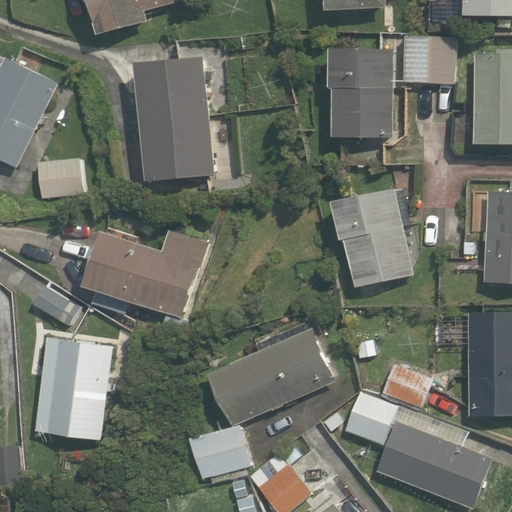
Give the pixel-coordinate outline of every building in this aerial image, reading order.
[(101,0),(110,34),(158,21),(155,10),(192,0),(101,0)] [(388,0),(325,0),(326,10),(389,8),(388,0)] [(511,0),(464,0),(465,15),(511,16),(511,0)] [(458,38),(406,36),(404,81),(456,84),(458,38)] [(395,138),(395,49),(331,48),(330,87),(333,89),(333,137),(395,138)] [(498,53),(475,53),(475,143),(511,143),(511,49),(498,49),(498,53)] [(149,62),(159,181),(224,175),(213,56),(149,62)] [(17,57),(0,89),(0,153),(26,167),(68,83),(17,57)] [(87,157),(46,161),(49,198),(91,194),(87,157)] [(511,192),(489,191),(486,282),(511,282),(511,187),(511,192)] [(416,275),(397,188),(333,200),(341,240),(345,239),(356,288),(416,275)] [(174,249),(115,229),(96,285),(190,319),(217,242),(181,229),(174,249)] [(52,285),(39,305),(75,327),(87,307),(52,285)] [(511,414),(511,310),(469,312),(470,416),(511,414)] [(338,381),(314,326),(209,373),(234,427),(338,381)] [(57,335),(44,430),(109,440),(123,345),(57,335)] [(385,392),(425,407),(436,379),(396,364),(385,392)] [(347,431),(386,445),(401,406),(362,392),(347,431)] [(495,458),(399,420),(379,472),(475,509),(495,458)] [(254,466),(243,425),(193,438),(204,480),(211,478),(213,484),(250,475),(248,467),(254,466)] [(26,445),(0,445),(0,475),(27,474),(26,445)] [(343,511),(336,503),(323,511),(343,511)]
